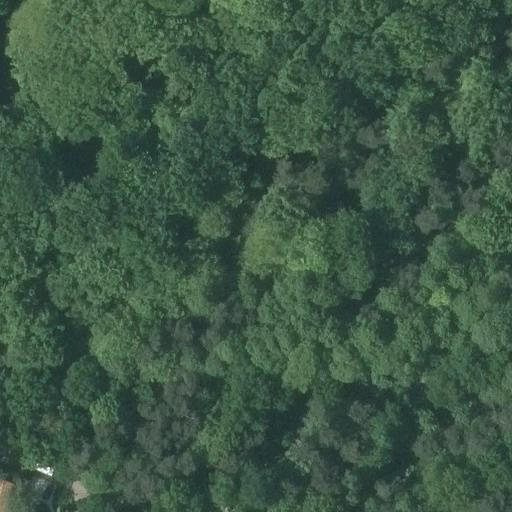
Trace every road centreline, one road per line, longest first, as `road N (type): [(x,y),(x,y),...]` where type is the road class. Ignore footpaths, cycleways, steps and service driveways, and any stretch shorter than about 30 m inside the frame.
road 1 (track): [(511,383),(0,365)]
road 2 (unclassified): [(145,511),(0,453)]
